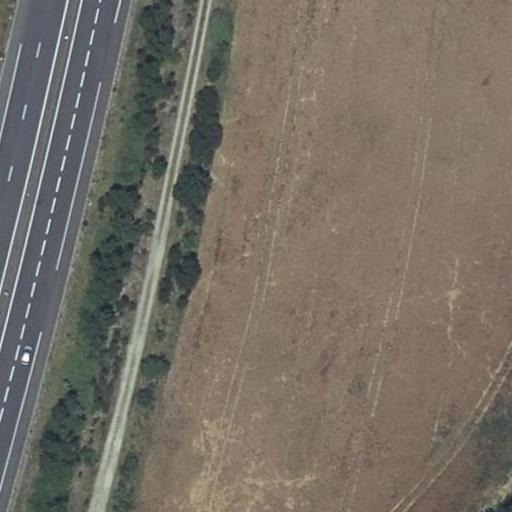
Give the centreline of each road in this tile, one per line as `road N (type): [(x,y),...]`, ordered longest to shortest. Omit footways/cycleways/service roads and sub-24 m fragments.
road 1 (track): [(92,511),(206,0)]
road 2 (trunk): [(0,394),(91,0)]
road 3 (trunk): [(42,0),(0,184)]
